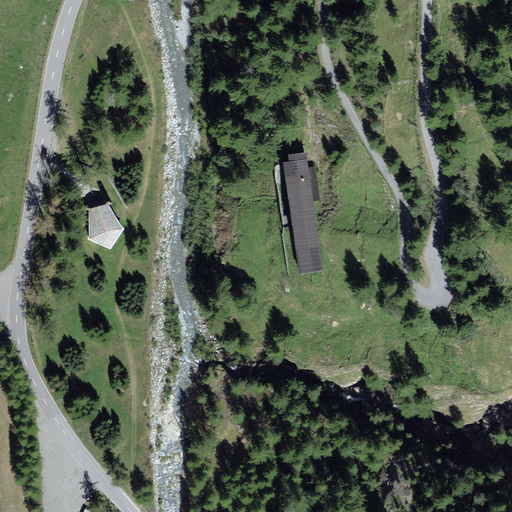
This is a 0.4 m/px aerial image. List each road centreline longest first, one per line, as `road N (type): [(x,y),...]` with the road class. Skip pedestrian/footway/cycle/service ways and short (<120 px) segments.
road 1 (unclassified): [(427,0),(422,111),(438,184),(432,242),(440,275),(432,299),(410,279),(401,206),(332,78),(321,0)]
road 2 (tertiary): [(78,0),(39,153),(15,339),(41,403),(131,511)]
